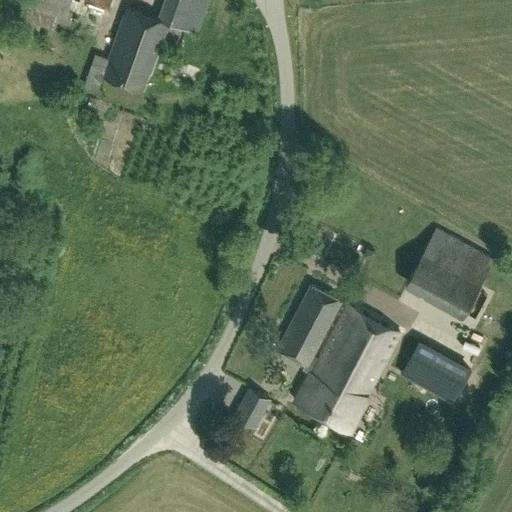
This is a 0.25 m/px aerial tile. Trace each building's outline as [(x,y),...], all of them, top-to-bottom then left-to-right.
[(71,0),(30,0),(29,6),(7,0),(0,0),(0,23),(37,35),(40,25),(70,34),(75,16),(68,13),(71,0)] [(95,52),(84,86),(98,91),(103,76),(142,90),(169,22),(169,21),(156,16),(128,7),(110,57),(95,52)] [(436,227),(404,285),(463,317),(478,289),(486,293),(496,274),(488,269),(494,258),(436,227)] [(284,266),(266,301),(287,312),(305,277),(284,266)] [(290,318),(272,351),(303,368),(301,371),(308,375),(296,398),(353,428),(371,394),(369,393),(403,330),(349,301),(317,364),(310,360),(307,358),(336,304),(305,288),(296,306),(303,310),(297,322),(290,318)] [(418,341),(400,373),(401,373),(407,363),(423,372),(418,382),(453,401),(470,370),(435,350),(435,351),(418,341)] [(250,387),(235,416),(254,426),(270,398),(250,387)]
